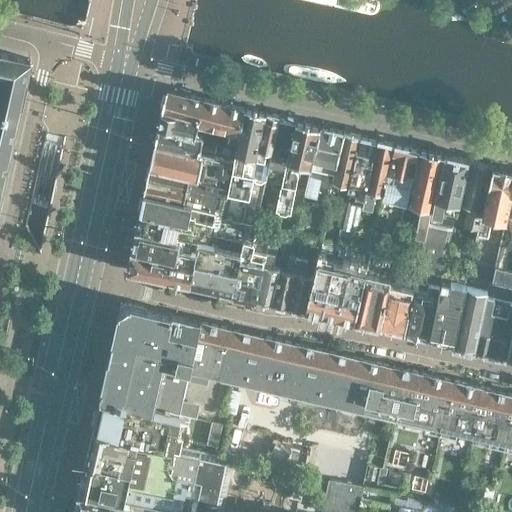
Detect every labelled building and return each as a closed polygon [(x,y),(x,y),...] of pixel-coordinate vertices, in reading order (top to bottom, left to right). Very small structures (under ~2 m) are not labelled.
[(335,0),(382,10),(384,0),(335,0)] [(511,29),(488,24),(487,25),(485,26),(484,27),(484,29),(483,30),(483,32),(482,34),(483,35),(483,37),(484,38),(484,40),(511,45),(511,29)] [(0,190),(10,147),(13,133),(12,133),(13,128),(14,128),(18,111),(17,111),(18,106),(19,106),(20,100),(19,100),(21,95),(22,90),(21,90),(22,83),(24,83),(25,79),(26,73),(25,73),(26,68),(27,68),(28,62),(29,62),(30,58),(26,57),(0,51),(0,190)] [(198,117),(203,97),(167,88),(162,109),(198,117)] [(217,129),(224,102),(203,97),(198,117),(196,124),(217,129)] [(235,149),(245,107),(224,102),(217,129),(228,131),(225,146),(235,149)] [(248,189),(265,111),(245,107),(235,149),(233,158),(228,183),(226,190),(237,193),(233,208),(243,210),(248,189)] [(194,133),(196,124),(198,117),(162,109),(155,141),(201,151),(204,135),(194,133)] [(265,154),(266,148),(272,149),(280,115),(265,111),(248,189),(263,192),(268,169),(271,155),(265,154)] [(283,173),(295,119),(280,115),(272,149),(271,155),(268,169),(283,173)] [(309,173),(319,125),(295,119),(283,173),(273,216),(286,219),(297,170),(309,173)] [(335,169),(344,130),(319,125),(309,173),(304,192),(317,194),(323,166),(335,169)] [(339,227),(360,134),(344,130),(335,169),(322,228),(338,231),(339,227)] [(361,205),(376,138),(360,134),(339,227),(355,231),(361,205)] [(382,191),(393,142),(376,138),(361,205),(371,207),(374,194),(372,191),(373,189),(382,191)] [(233,158),(201,151),(155,141),(155,142),(150,163),(149,165),(228,183),(233,158)] [(406,200),(418,147),(393,142),(382,191),(381,195),(406,200)] [(430,210),(443,153),(418,147),(406,200),(422,204),(414,237),(423,239),(430,210)] [(455,213),(458,200),(467,159),(443,153),(430,210),(441,213),(442,210),(455,213)] [(479,225),(492,164),(467,159),(458,200),(468,203),(464,222),(479,225)] [(495,266),(499,249),(511,189),(511,168),(492,164),(479,225),(477,231),(487,233),(485,241),(475,239),(471,261),(495,266)] [(222,209),(226,190),(228,183),(149,165),(144,191),(218,208),(222,209)] [(511,189),(499,249),(511,251),(511,189)] [(218,208),(144,191),(140,209),(194,222),(197,210),(206,212),(206,216),(215,218),(218,208)] [(213,226),(194,222),(140,209),(138,220),(141,221),(140,224),(137,223),(136,228),(190,240),(192,228),(212,233),(213,226)] [(255,226),(257,219),(242,216),(240,223),(246,225),(255,226)] [(246,225),(240,223),(219,219),(216,234),(212,233),(192,228),(190,240),(136,228),(131,250),(192,264),(188,282),(231,291),(246,225)] [(255,297),(266,245),(267,243),(253,240),(256,227),(255,226),(246,225),(231,291),(255,297)] [(317,248),(319,241),(303,237),(301,244),(317,248)] [(353,320),(368,252),(319,241),(317,248),(312,273),(304,308),(353,320)] [(271,301),(279,266),(272,264),(276,247),(266,245),(255,297),(271,301)] [(188,282),(192,264),(131,250),(127,269),(155,275),(154,280),(163,281),(164,277),(188,282)] [(378,325),(383,302),(393,257),(369,251),(368,252),(353,320),(378,325)] [(288,304),(298,256),(289,254),(286,268),(279,266),(271,301),(288,304)] [(443,269),(444,262),(445,260),(420,254),(417,265),(442,270),(443,269)] [(304,308),(312,273),(305,272),(308,259),(298,256),(288,304),(304,308)] [(468,274),(469,268),(444,262),(443,269),(468,274)] [(452,342),(462,298),(467,275),(468,274),(443,269),(442,270),(439,286),(428,336),(452,342)] [(505,354),(511,322),(511,285),(467,275),(462,298),(452,342),(505,354)] [(428,336),(439,286),(414,280),(408,307),(403,331),(428,336)] [(511,392),(443,376),(272,336),(200,320),(200,319),(186,316),(172,313),(169,312),(146,307),(130,303),(128,302),(126,302),(123,303),(122,304),(120,305),(120,306),(119,308),(104,372),(101,385),(98,396),(99,396),(179,414),(190,365),(511,439),(511,392)] [(403,331),(408,307),(383,302),(378,325),(403,331)] [(172,447),(180,415),(179,414),(99,396),(98,399),(100,399),(108,400),(107,405),(100,404),(99,404),(98,404),(98,405),(97,405),(97,407),(97,408),(98,409),(98,410),(99,410),(98,416),(97,416),(96,416),(95,416),(95,417),(94,417),(94,419),(94,420),(95,421),(95,422),(96,422),(106,424),(105,429),(94,427),(94,426),(92,426),(92,428),(172,447)] [(189,459),(191,451),(172,447),(92,428),(92,429),(91,436),(95,453),(86,456),(85,460),(130,471),(180,482),(186,458),(189,459)] [(221,511),(221,510),(223,502),(227,483),(231,460),(191,451),(189,459),(186,458),(180,482),(192,485),(186,511),(221,511)] [(122,502),(130,471),(85,460),(78,492),(122,502)] [(357,511),(361,497),(363,487),(330,480),(324,510),(333,511),(229,511),(221,510),(221,511),(357,511)] [(232,504),(236,485),(227,483),(223,502),(232,504)] [(127,511),(129,504),(122,503),(78,492),(74,506),(78,507),(77,511),(73,511),(127,511)] [(420,511),(421,509),(361,497),(357,511),(420,511)]
